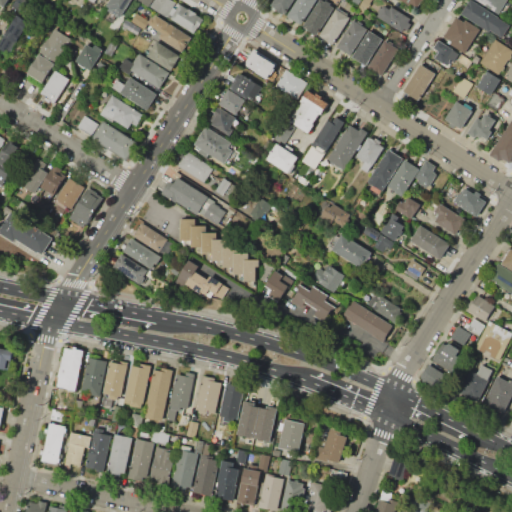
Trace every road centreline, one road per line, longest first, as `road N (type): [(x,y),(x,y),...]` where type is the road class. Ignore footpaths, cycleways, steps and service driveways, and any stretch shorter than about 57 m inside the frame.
road 1 (tertiary): [(9,511),(47,340),(66,297),(255,0)]
road 2 (residential): [(356,511),(404,374),(511,200)]
road 3 (residential): [(511,189),(244,18)]
road 4 (secondary): [(54,323),(236,358),(316,383)]
road 5 (secondary): [(397,389),(297,349),(166,317)]
road 6 (residential): [(188,511),(18,474)]
road 7 (residential): [(135,187),(0,101)]
road 8 (secondary): [(389,415),(511,475)]
road 9 (residential): [(380,106),(446,0)]
